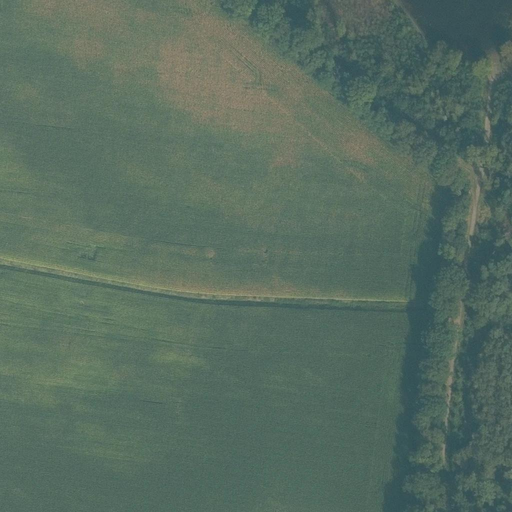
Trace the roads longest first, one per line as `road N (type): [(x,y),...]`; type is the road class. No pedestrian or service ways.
road 1 (track): [(440,474),(476,182)]
road 2 (track): [(476,182),(256,0)]
